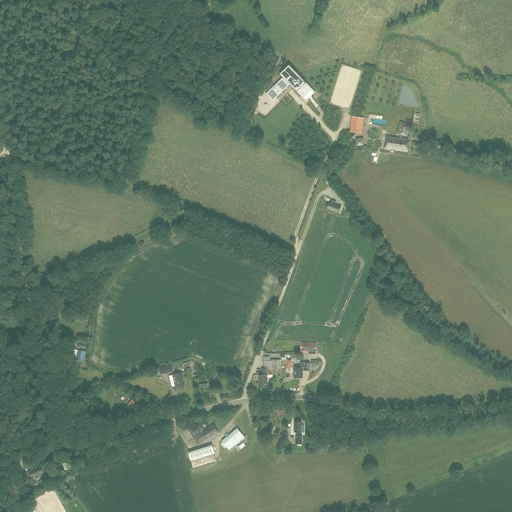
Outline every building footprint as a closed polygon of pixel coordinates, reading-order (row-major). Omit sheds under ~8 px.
[(304,97),(311,90),(288,66),(280,73),(284,76),(270,90),(277,97),(291,84),(304,97)] [(313,97),(310,99),(317,108),(319,106),(313,97)] [(349,131),(360,133),(362,118),(351,117),(349,131)] [(384,149),(407,152),(408,139),(402,138),(403,135),(406,136),(410,125),(400,122),(397,133),(400,134),(400,138),(386,136),(384,149)] [(334,204),(335,201),(331,200),(330,202),(328,202),(326,208),(338,213),(341,206),(334,204)] [(301,342),(301,348),(301,352),(316,353),(316,349),(316,343),(301,342)] [(84,355),(85,355),(86,352),(84,351),(77,350),(76,356),(76,357),(76,359),(83,361),(84,355)] [(280,375),(280,360),(264,359),(263,368),(261,368),(261,374),(259,374),(259,388),(267,388),(267,374),(280,375)] [(192,372),(189,362),(183,364),(184,368),(181,369),(182,372),(185,371),(186,374),(192,372)] [(309,371),(309,362),(300,362),(300,367),(294,367),(293,378),(302,378),(302,370),(309,371)] [(175,387),(184,384),(181,372),(172,374),(175,387)] [(134,413),(140,406),(132,400),(126,406),(134,413)] [(204,430),(199,422),(188,429),(198,444),(218,432),(213,424),(204,430)] [(229,450),(244,437),(237,428),(222,441),(223,443),(221,444),(224,448),(226,447),(229,450)] [(190,459),(214,451),(212,445),(188,452),(190,459)] [(193,468),(216,461),(214,453),(191,460),(193,468)] [(43,473),(40,466),(28,470),(31,476),(32,476),(33,477),(38,475),(39,477),(41,477),(43,477),(44,475),(43,472),(43,473)] [(39,487),(37,483),(38,483),(36,480),(34,481),(32,477),(27,479),(24,480),(27,487),(30,486),(31,490),(39,487)]
